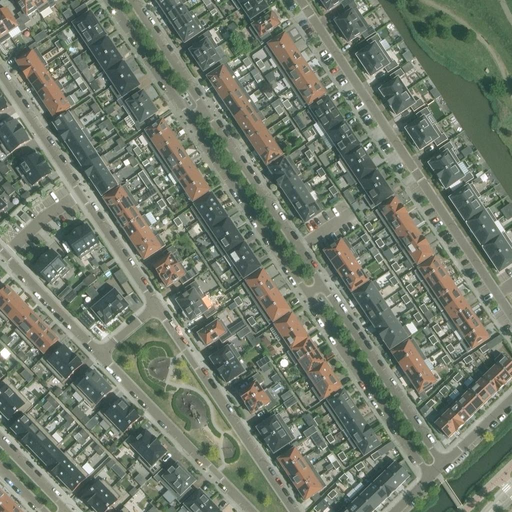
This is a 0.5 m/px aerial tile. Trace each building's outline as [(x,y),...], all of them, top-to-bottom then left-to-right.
[(30,0),(15,0),(19,6),(23,11),(18,15),(20,19),(25,26),(31,22),(28,17),(37,11),(40,15),(30,0)] [(30,0),(40,15),(50,9),(51,10),(56,6),(54,3),(52,0),(30,0)] [(184,0),(172,0),(161,8),(167,17),(182,6),(183,7),(187,4),(184,0)] [(230,0),(239,11),(243,9),(243,8),(254,0),(230,0)] [(264,3),(262,0),(254,0),(243,8),(243,9),(251,21),(268,9),(265,4),(264,3)] [(321,2),(320,2),(321,3),(325,8),(325,10),(326,9),(328,12),(341,4),(344,10),(354,3),(355,3),(353,0),(324,0),(321,2)] [(335,23),(342,33),(363,19),(357,9),(358,9),(354,3),(344,10),(347,15),(335,23)] [(85,5),(75,12),(78,17),(89,10),(85,5)] [(182,6),(167,17),(169,20),(173,26),(188,15),(183,7),(182,6)] [(7,10),(0,14),(0,22),(11,39),(12,40),(22,34),(27,30),(25,26),(20,19),(15,22),(7,10)] [(69,11),(63,15),(69,24),(75,20),(69,11)] [(188,15),(173,26),(176,32),(179,35),(199,22),(192,12),(188,15)] [(94,18),(91,13),(73,25),(82,38),(99,26),(95,20),(94,18)] [(259,23),(249,30),(257,41),(258,41),(261,46),(273,39),(269,33),(273,31),(273,30),(280,26),(276,21),(278,20),(274,14),(272,15),(272,14),(266,19),(264,17),(258,21),(259,23)] [(342,33),(341,33),(342,34),(346,40),(345,40),(346,41),(347,40),(349,43),(362,35),(365,41),(376,34),(372,28),(370,29),(363,19),(342,33)] [(0,44),(1,46),(11,39),(0,22),(0,44)] [(199,22),(179,35),(181,38),(185,44),(205,31),(199,22)] [(235,23),(228,28),(231,34),(235,31),(239,29),(235,23)] [(103,32),(99,26),(82,38),(90,50),(108,37),(107,37),(104,33),(105,33),(104,32),(103,32)] [(202,44),(190,52),(197,62),(214,51),(214,52),(218,49),(212,39),(213,38),(209,32),(198,39),(202,44)] [(63,34),(58,37),(63,44),(63,43),(67,41),(63,34)] [(285,35),(264,49),(271,59),(292,45),(285,35)] [(370,48),(357,56),(364,67),(363,68),(386,53),(379,43),(381,42),(377,36),(367,43),(370,48)] [(109,38),(108,37),(90,50),(98,62),(115,50),(111,44),(112,44),(111,42),(110,43),(108,39),(109,38)] [(292,45),(271,59),(278,69),(299,55),(292,45)] [(26,49),(15,56),(19,61),(30,54),(26,49)] [(19,61),(17,63),(22,71),(22,72),(42,58),(37,50),(30,54),(19,61)] [(115,50),(98,62),(106,74),(124,62),(124,61),(123,62),(120,58),(121,58),(120,56),(115,50)] [(197,62),(196,63),(197,64),(200,69),(201,70),(202,70),(204,73),(216,65),(220,70),(228,65),(231,63),(226,57),(220,61),(214,52),(214,51),(197,62)] [(386,53),(363,68),(368,75),(369,75),(371,78),(384,69),(388,74),(399,67),(395,61),(393,63),(386,53)] [(299,55),(278,69),(285,79),(306,65),(299,55)] [(42,58),(22,72),(27,79),(48,66),(42,58)] [(124,62),(106,74),(114,86),(132,75),(128,68),(127,67),(124,63),(125,62),(124,62)] [(220,70),(208,78),(213,87),(233,73),(228,65),(220,70)] [(306,65),(285,79),(291,89),(312,75),(313,75),(309,69),(308,69),(306,65)] [(48,66),(27,79),(28,80),(33,87),(49,77),(44,69),(48,66)] [(394,83),(380,92),(386,100),(385,100),(388,105),(407,92),(399,80),(405,76),(401,70),(390,77),(394,83)] [(239,81),(233,73),(213,87),(218,95),(239,81)] [(132,75),(114,86),(110,89),(118,101),(128,95),(140,87),(137,82),(136,80),(136,81),(132,75)] [(312,75),(291,89),(298,99),(319,85),(313,75),(312,75)] [(49,77),(33,87),(38,95),(58,82),(58,81),(54,84),(49,77)] [(239,81),(218,95),(224,103),(244,89),(239,81)] [(58,82),(38,95),(44,103),(64,90),(58,82)] [(319,85),(298,99),(305,109),(326,95),(319,85)] [(244,89),(224,103),(229,111),(249,97),(244,89)] [(64,90),(44,103),(49,111),(65,101),(60,93),(64,90)] [(407,92),(388,105),(391,109),(392,109),(397,117),(410,108),(414,113),(425,106),(421,100),(415,104),(407,92)] [(118,101),(117,102),(121,108),(123,107),(129,117),(151,103),(152,103),(151,102),(147,96),(146,95),(146,96),(144,93),(131,101),(128,95),(118,101)] [(249,97),(229,111),(235,119),(255,105),(249,97)] [(65,101),(49,111),(55,120),(70,109),(75,106),(69,98),(65,101)] [(328,98),(307,112),(316,124),(336,111),(332,105),(333,104),(332,103),(331,103),(328,98)] [(2,99),(0,100),(0,114),(8,109),(2,99)] [(151,103),(129,117),(136,127),(135,128),(139,133),(149,126),(146,121),(158,113),(151,103)] [(255,105),(235,119),(240,127),(260,113),(255,105)] [(420,122),(406,131),(413,141),(412,141),(413,142),(435,127),(437,125),(431,115),(427,109),(416,116),(420,122)] [(73,111),(53,125),(59,134),(59,135),(79,121),(73,111)] [(316,124),(316,125),(319,123),(327,135),(345,122),(344,122),(341,118),(342,118),(341,117),(340,117),(336,111),(316,124)] [(260,113),(240,127),(245,135),(261,124),(266,121),(261,113),(260,113)] [(298,116),(293,120),(296,124),(301,121),(298,116)] [(79,121),(59,135),(66,144),(82,133),(86,130),(79,121)] [(163,121),(142,135),(149,146),(170,132),(163,121)] [(0,146),(1,147),(23,132),(17,122),(0,133),(0,142),(2,145),(0,146)] [(345,122),(327,135),(335,147),(353,135),(349,129),(348,127),(345,124),(346,123),(345,122)] [(266,132),(261,124),(245,135),(251,143),(266,132)] [(435,127),(413,142),(417,149),(418,148),(420,151),(434,143),(437,148),(448,141),(444,135),(442,136),(435,127)] [(23,132),(1,147),(7,157),(30,142),(23,132)] [(170,132),(149,146),(155,156),(176,142),(170,132)] [(250,143),(253,146),(256,151),(272,140),(266,132),(251,143),(250,143)] [(88,142),(82,133),(66,144),(69,148),(68,148),(70,150),(72,152),(88,142)] [(353,135),(335,147),(343,158),(339,161),(339,162),(362,147),(361,146),(360,147),(358,143),(358,142),(357,141),(353,135)] [(272,140),(256,151),(261,159),(277,148),(272,140)] [(88,142),(72,152),(78,161),(94,151),(88,142)] [(176,142),(155,156),(162,166),(183,152),(176,142)] [(443,156),(429,165),(435,173),(434,174),(435,175),(436,175),(438,178),(460,163),(452,151),(454,150),(450,144),(439,151),(443,156)] [(277,148),(261,159),(267,167),(287,154),(281,145),(277,148)] [(362,147),(339,162),(347,174),(369,159),(365,153),(364,152),(361,148),(362,147)] [(94,151),(78,161),(80,165),(82,168),(83,170),(99,159),(94,151)] [(183,152),(162,166),(169,176),(173,173),(190,161),(183,152)] [(22,180),(45,165),(39,155),(16,170),(22,180)] [(83,170),(90,180),(106,169),(110,166),(103,157),(99,159),(83,170)] [(289,157),(269,170),(275,179),(274,179),(275,179),(295,166),(289,157)] [(369,159),(347,174),(355,186),(378,171),(377,170),(377,171),(374,167),(373,165),(369,159)] [(190,161),(173,173),(179,183),(196,171),(197,172),(197,171),(193,165),(193,166),(190,161)] [(460,163),(438,178),(440,181),(439,181),(440,182),(441,182),(446,190),(460,181),(463,187),(474,180),(470,174),(464,178),(456,166),(460,164),(460,163)] [(45,165),(22,180),(23,180),(25,179),(31,189),(52,174),(45,165)] [(295,166),(275,179),(281,188),(297,178),(301,175),(295,166)] [(6,167),(0,172),(4,177),(10,172),(6,167)] [(106,169),(90,180),(96,188),(116,175),(115,174),(111,177),(106,169)] [(196,171),(179,183),(186,193),(203,181),(197,172),(196,171)] [(355,186),(356,186),(360,183),(367,195),(363,198),(385,184),(381,177),(380,176),(377,172),(378,171),(355,186)] [(116,175),(96,188),(102,198),(122,184),(116,175)] [(297,178),(281,188),(281,189),(287,197),(303,187),(297,178)] [(203,181),(186,193),(193,203),(210,192),(203,181)] [(12,187),(8,183),(2,188),(6,192),(12,187)] [(303,187),(287,197),(293,206),(309,196),(313,193),(307,184),(303,187)] [(385,184),(363,198),(372,211),(393,196),(390,191),(389,189),(389,190),(385,184)] [(472,185),(450,200),(453,205),(454,206),(455,206),(459,212),(481,198),(472,185)] [(132,197),(125,186),(104,200),(111,211),(132,197)] [(6,192),(9,197),(16,192),(12,187),(6,192)] [(27,193),(21,197),(24,203),(31,198),(27,193)] [(212,195),(190,209),(199,222),(220,207),(216,201),(217,201),(216,199),(215,200),(212,195)] [(309,196),(293,206),(299,215),(319,202),(319,201),(315,204),(309,196)] [(139,206),(132,197),(111,211),(117,221),(139,206)] [(481,198),(459,212),(463,218),(462,219),(463,220),(464,220),(467,224),(466,225),(489,210),(488,209),(485,212),(477,201),(481,198)] [(395,199),(375,212),(381,221),(401,207),(395,199)] [(319,202),(299,215),(305,224),(325,211),(319,202)] [(145,217),(145,216),(141,219),(135,210),(139,207),(139,206),(117,221),(124,231),(145,217)] [(220,207),(199,222),(207,234),(229,219),(229,218),(228,219),(225,215),(226,215),(225,213),(220,207)] [(401,207),(381,221),(386,229),(407,215),(401,207)] [(489,210),(466,225),(466,226),(467,225),(470,229),(469,229),(470,231),(471,230),(475,237),(497,222),(489,210)] [(361,212),(357,215),(360,220),(365,217),(361,212)] [(25,214),(20,218),(26,224),(30,220),(25,214)] [(407,215),(386,229),(392,237),(412,223),(407,216),(407,215)] [(124,231),(127,235),(126,235),(127,237),(128,237),(129,240),(130,241),(131,241),(148,230),(152,227),(145,217),(124,231)] [(229,219),(207,234),(215,246),(237,231),(233,225),(232,224),(229,220),(230,219),(229,219)] [(497,222),(475,237),(479,243),(480,245),(480,244),(483,248),(482,249),(482,250),(505,234),(501,236),(493,225),(497,222)] [(412,223),(392,237),(397,245),(417,231),(412,223)] [(76,233),(90,254),(100,247),(86,226),(76,233)] [(159,237),(158,236),(154,239),(148,230),(131,241),(138,251),(159,237)] [(237,231),(215,246),(223,258),(246,243),(245,242),(244,243),(242,239),(241,237),(241,238),(237,231)] [(417,231),(397,245),(402,253),(423,239),(422,239),(417,231)] [(90,254),(76,233),(67,239),(81,260),(89,254),(90,254)] [(511,244),(505,234),(482,250),(483,249),(486,253),(487,255),(491,261),(511,247),(511,244)] [(138,251),(144,261),(166,247),(159,237),(138,251)] [(345,239),(324,253),(331,263),(352,249),(345,239)] [(423,239),(402,253),(408,261),(428,247),(423,239)] [(246,243),(223,258),(223,259),(228,256),(235,267),(231,270),(253,256),(249,250),(249,249),(248,248),(245,244),(246,244),(246,243)] [(160,278),(178,266),(171,256),(177,253),(173,247),(163,254),(166,259),(153,267),(160,278)] [(428,247),(408,261),(413,269),(433,256),(428,248),(428,247)] [(511,247),(491,261),(495,267),(496,269),(499,274),(511,265),(511,247)] [(352,249),(331,263),(334,267),(333,268),(334,269),(335,269),(336,272),(337,274),(359,259),(352,249)] [(43,260),(62,280),(71,271),(51,251),(43,260)] [(253,256),(231,270),(240,283),(261,268),(258,263),(257,262),(253,256)] [(359,259),(337,274),(338,273),(345,283),(361,272),(355,262),(359,259)] [(435,259),(414,273),(421,283),(442,269),(435,259)] [(62,280),(43,260),(34,268),(52,286),(60,278),(62,280)] [(216,263),(211,267),(214,272),(219,268),(216,263)] [(100,268),(104,274),(109,271),(105,264),(100,268)] [(182,265),(181,264),(160,278),(167,288),(173,284),(174,284),(179,280),(183,286),(193,279),(189,273),(187,274),(182,265)] [(442,269),(421,283),(428,293),(450,278),(449,278),(449,279),(442,269)] [(263,271),(242,285),(249,296),(270,282),(263,271)] [(361,272),(345,283),(351,293),(368,282),(361,272)] [(87,278),(92,285),(97,281),(92,275),(87,278)] [(92,285),(87,278),(83,282),(88,289),(92,285)] [(450,278),(428,293),(434,303),(456,289),(453,285),(454,284),(452,283),(450,280),(451,280),(450,278)] [(205,298),(199,289),(200,288),(196,282),(185,289),(189,294),(177,302),(184,312),(183,313),(205,298)] [(270,282),(249,296),(256,306),(278,291),(277,291),(270,282)] [(375,282),(353,296),(360,306),(382,291),(375,282)] [(121,286),(128,297),(134,293),(127,283),(121,286)] [(101,297),(118,317),(122,314),(121,314),(129,307),(112,287),(101,297)] [(0,314),(17,298),(8,288),(0,296),(0,314)] [(456,289),(434,303),(441,313),(462,299),(456,289)] [(278,291),(256,306),(262,316),(284,302),(281,297),(280,295),(278,293),(278,292),(278,291)] [(382,291),(360,306),(366,315),(384,303),(378,294),(382,291)] [(78,297),(74,292),(64,300),(65,301),(69,305),(78,297)] [(118,317),(101,297),(89,307),(106,327),(113,321),(114,321),(118,317)] [(17,298),(0,314),(0,316),(7,324),(26,306),(25,305),(25,306),(17,298)] [(183,313),(184,314),(187,319),(188,320),(189,320),(191,323),(203,315),(207,320),(217,313),(213,307),(207,311),(201,302),(205,299),(205,298),(183,313)] [(441,313),(446,311),(452,320),(469,309),(462,299),(441,313)] [(284,302),(262,316),(269,326),(290,312),(284,302)] [(384,303),(366,315),(372,324),(390,312),(384,303)] [(15,332),(34,315),(30,311),(31,311),(26,306),(7,324),(11,321),(19,328),(15,332)] [(469,309),(452,320),(459,330),(476,318),(475,318),(469,309)] [(96,324),(85,312),(78,319),(89,331),(96,324)] [(390,312),(372,324),(378,332),(377,333),(396,321),(390,312)] [(34,315),(15,332),(23,341),(42,323),(42,322),(42,323),(34,315)] [(292,315),(275,327),(283,339),(301,327),(297,321),(296,320),(292,315)] [(476,318),(459,330),(465,340),(461,343),(482,329),(479,325),(480,324),(479,322),(479,323),(477,320),(476,318)] [(218,323),(199,335),(201,338),(207,347),(213,343),(219,339),(222,345),(237,335),(247,328),(243,322),(228,331),(221,321),(218,323)] [(396,321),(377,333),(383,342),(402,330),(401,329),(396,321)] [(42,323),(23,341),(32,349),(50,332),(47,328),(42,323)] [(301,327),(283,339),(291,351),(287,354),(310,339),(309,338),(309,339),(306,335),(305,333),(305,334),(301,327)] [(402,330),(383,342),(384,342),(390,351),(412,336),(405,327),(401,329),(402,330)] [(247,328),(237,335),(241,341),(251,334),(247,328)] [(482,329),(461,343),(468,353),(489,339),(482,329)] [(50,332),(32,349),(32,350),(36,347),(44,355),(59,341),(50,332)] [(310,339),(287,354),(295,366),(317,352),(313,346),(313,345),(312,344),(309,340),(310,340),(310,339)] [(413,340),(392,354),(399,364),(420,350),(413,340)] [(216,368),(219,372),(241,358),(232,345),(211,360),(216,368)] [(54,375),(74,356),(65,347),(55,357),(50,352),(40,361),(54,375)] [(272,348),(268,351),(272,357),(276,354),(272,348)] [(420,350),(399,364),(402,369),(401,369),(402,371),(402,370),(404,374),(405,375),(427,360),(420,350)] [(317,352),(295,366),(296,367),(300,364),(308,376),(326,363),(325,363),(322,359),(323,359),(322,358),(321,358),(317,352)] [(502,355),(495,362),(511,379),(511,378),(511,362),(511,361),(509,362),(502,355)] [(74,356),(54,375),(63,384),(82,365),(81,364),(74,356)] [(271,363),(267,357),(256,364),(260,370),(271,363)] [(241,358),(219,372),(221,377),(222,377),(227,385),(245,373),(237,361),(241,358)] [(427,360),(405,375),(406,375),(412,384),(429,373),(423,363),(427,361),(427,360)] [(498,366),(491,372),(505,386),(505,385),(511,379),(495,362),(494,362),(498,366)] [(326,363),(308,376),(316,387),(311,390),(312,390),(333,376),(329,370),(330,370),(329,368),(328,368),(326,365),(327,364),(326,363)] [(491,372),(484,379),(498,393),(505,386),(491,372)] [(84,401),(104,381),(97,374),(95,373),(85,382),(80,377),(70,387),(84,401)] [(429,373),(412,384),(419,395),(424,391),(426,393),(432,389),(431,387),(436,383),(429,373)] [(239,395),(246,405),(267,390),(263,393),(259,387),(261,385),(264,383),(258,374),(248,381),(251,386),(239,395)] [(277,375),(272,379),(275,384),(281,380),(277,375)] [(333,376),(312,390),(320,403),(342,389),(338,384),(339,383),(338,382),(337,382),(333,376)] [(0,392),(1,394),(0,394),(0,412),(20,393),(6,379),(0,385),(0,392)] [(474,381),(474,382),(491,399),(497,393),(498,393),(484,379),(478,385),(474,381)] [(104,381),(84,401),(93,410),(112,391),(104,382),(105,381),(104,381)] [(474,382),(467,388),(484,406),(491,399),(474,382)] [(460,395),(477,412),(484,406),(467,388),(467,389),(470,392),(464,398),(460,395)] [(54,394),(58,399),(64,393),(59,389),(54,394)] [(301,389),(295,393),(299,398),(304,394),(301,389)] [(274,400),(267,390),(246,405),(253,415),(259,411),(264,408),(268,413),(278,406),(274,400)] [(344,392),(324,405),(330,414),(350,401),(344,392)] [(20,393),(0,412),(0,413),(6,420),(7,420),(9,421),(19,412),(23,417),(33,407),(20,393)] [(460,395),(453,402),(470,419),(477,412),(460,395)] [(51,397),(47,401),(52,407),(57,403),(51,397)] [(298,403),(294,398),(284,405),(287,410),(298,403)] [(121,420),(131,410),(122,401),(112,410),(107,405),(97,415),(111,429),(121,420)] [(350,401),(330,414),(336,423),(356,410),(350,401)] [(453,402),(446,408),(463,426),(464,426),(463,425),(470,419),(453,402)] [(440,415),(439,415),(456,433),(463,426),(446,408),(446,409),(449,412),(443,418),(440,415)] [(131,410),(121,420),(111,429),(113,428),(121,436),(140,419),(138,417),(131,410)] [(356,410),(336,423),(342,432),(362,419),(356,410)] [(25,417),(12,430),(19,438),(19,439),(37,422),(29,414),(25,417)] [(263,439),(265,442),(287,428),(279,415),(257,430),(263,438),(262,438),(263,439)] [(439,415),(432,422),(440,430),(438,431),(443,437),(445,435),(449,439),(456,433),(439,415)] [(81,423),(85,427),(91,421),(87,417),(81,423)] [(362,419),(342,432),(342,433),(348,441),(368,428),(368,427),(368,428),(362,419)] [(37,422),(19,439),(27,447),(44,430),(37,422)] [(317,433),(314,427),(303,434),(307,440),(317,433)] [(265,442),(267,445),(268,447),(269,446),(274,455),(296,440),(287,428),(265,442)] [(368,428),(348,441),(354,450),(374,437),(368,428)] [(44,430),(27,447),(28,447),(35,454),(52,437),(44,430)] [(138,461),(157,442),(154,438),(153,439),(146,432),(137,440),(133,435),(123,445),(129,451),(132,447),(141,457),(138,460),(138,461)] [(52,437),(35,454),(42,462),(59,445),(52,437)] [(374,437),(354,450),(354,451),(358,448),(364,457),(380,446),(374,437),(375,437),(374,437)] [(157,442),(138,461),(153,476),(163,467),(158,462),(167,453),(161,446),(157,442)] [(59,445),(42,462),(49,469),(49,470),(63,456),(56,449),(60,446),(59,445)] [(118,450),(114,445),(108,451),(112,455),(118,450)] [(278,461),(285,471),(306,457),(302,460),(295,450),(278,461)] [(63,456),(49,470),(57,478),(74,461),(67,453),(63,456)] [(285,471),(288,476),(287,476),(291,482),(313,467),(306,457),(285,471)] [(106,466),(110,470),(116,465),(112,460),(106,466)] [(389,471),(402,485),(409,478),(405,473),(407,472),(401,467),(400,468),(392,460),(385,467),(389,471)] [(74,461),(57,478),(58,478),(65,485),(82,468),(74,461)] [(160,483),(168,491),(187,473),(187,472),(182,468),(181,467),(178,465),(167,475),(163,470),(154,479),(159,484),(160,483)] [(313,467),(291,482),(292,482),(299,491),(320,477),(313,467)] [(402,485),(389,471),(385,467),(378,474),(382,478),(395,492),(395,491),(396,490),(402,485)] [(82,468),(65,485),(72,493),(86,480),(90,477),(89,476),(82,468)] [(168,491),(176,499),(176,500),(180,505),(194,492),(190,488),(195,483),(187,474),(188,473),(187,473),(168,491)] [(382,478),(378,474),(371,481),(388,498),(395,492),(382,478)] [(299,491),(306,502),(327,488),(320,477),(299,491)] [(104,480),(84,499),(85,501),(92,508),(112,489),(104,480)] [(388,499),(388,498),(371,481),(364,487),(381,505),(388,498),(388,499)] [(374,511),(381,505),(364,487),(357,494),(374,511)] [(112,489),(92,508),(96,511),(106,511),(121,498),(112,489)] [(129,494),(133,498),(139,493),(135,489),(129,494)] [(0,491),(0,508),(9,500),(6,496),(6,495),(1,490),(0,491)] [(181,509),(183,511),(200,511),(210,502),(205,497),(206,497),(204,495),(204,496),(200,491),(181,509)] [(361,511),(373,511),(374,511),(357,494),(351,501),(361,511)] [(9,500),(0,508),(0,511),(13,511),(18,508),(18,507),(17,508),(9,500)] [(344,507),(348,511),(361,511),(351,501),(350,501),(354,505),(347,511),(344,507)] [(221,511),(220,511),(219,511),(217,509),(216,507),(215,508),(210,502),(200,511),(221,511)]
